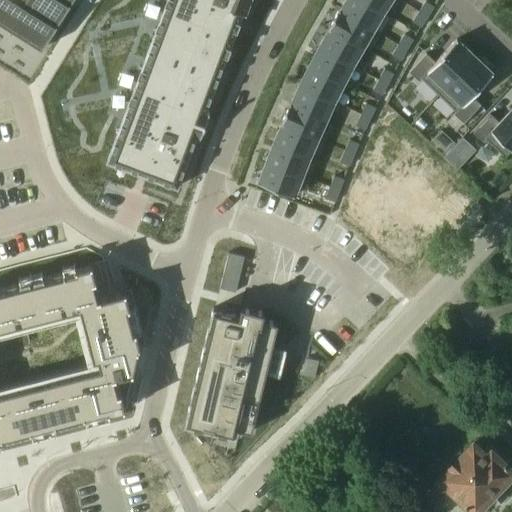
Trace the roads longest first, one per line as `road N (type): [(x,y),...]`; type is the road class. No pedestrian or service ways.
road 1 (residential): [(150,436),(230,128),(294,0)]
road 2 (unclassified): [(511,209),(229,511)]
road 3 (unclassified): [(150,436),(43,475),(39,511)]
